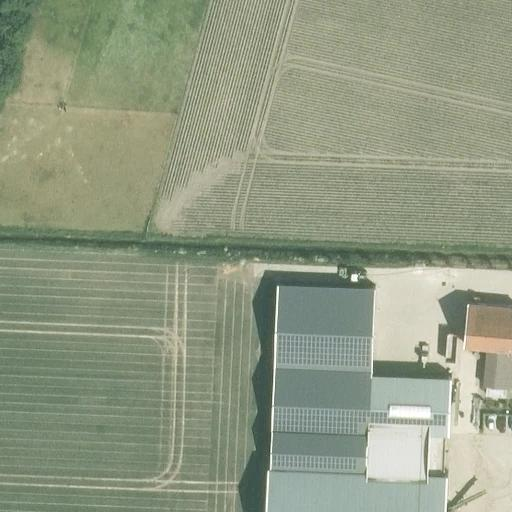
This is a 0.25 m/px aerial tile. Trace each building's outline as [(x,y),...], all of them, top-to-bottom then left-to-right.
[(375,285),(277,281),(272,424),(369,428),(445,431),(448,431),(451,375),(371,371),(375,285)] [(511,304),(468,301),(464,344),(486,346),(482,384),(511,386),(511,370),(511,304)] [(272,424),(270,464),(367,468),(369,428),(272,424)] [(445,431),(369,428),(367,468),(433,471),(444,471),(445,431)] [(270,464),(268,464),(266,511),(446,511),(448,471),(444,471),(433,471),(367,468),(270,464)]
